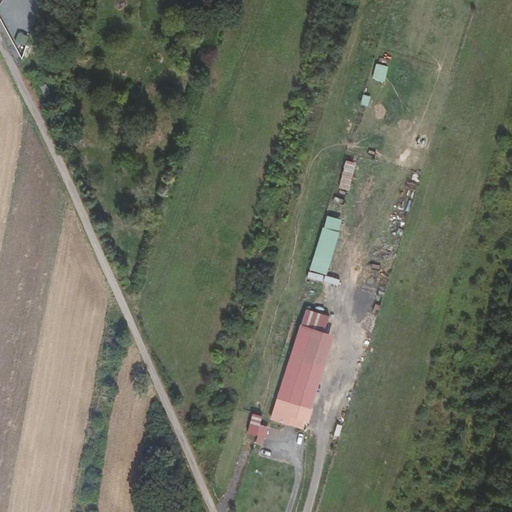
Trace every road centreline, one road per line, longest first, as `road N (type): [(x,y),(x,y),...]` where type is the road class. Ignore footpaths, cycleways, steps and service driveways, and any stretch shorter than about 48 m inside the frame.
road 1 (unclassified): [(0,44),(216,511)]
road 2 (track): [(511,366),(469,511)]
